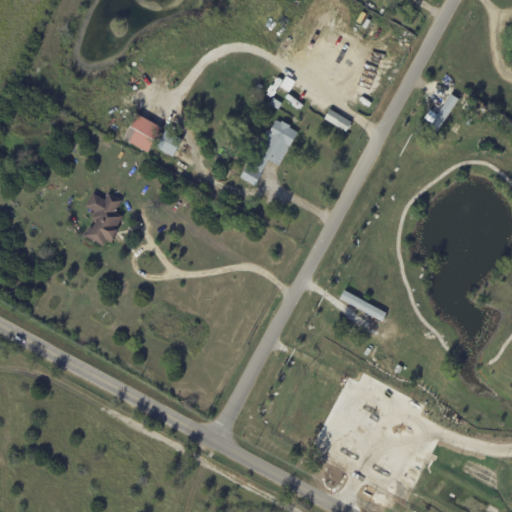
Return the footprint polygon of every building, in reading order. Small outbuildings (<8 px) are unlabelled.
[(429,111),(422,121),(438,131),(457,99),(449,95),(437,116),(429,111)] [(302,110),(295,112),(294,110),(287,112),(285,108),(300,103),(302,107),(301,108),(302,110)] [(351,123),(350,125),(351,126),(349,131),(348,130),(346,133),(324,120),(330,110),(351,123)] [(127,141),(123,139),(137,115),(161,129),(148,153),(127,141)] [(276,166),(268,161),(261,175),(262,175),(255,187),(240,179),(267,131),(270,133),(276,121),(281,123),(281,122),(290,127),(289,128),(298,133),(279,167),(276,166)] [(180,139),(182,140),(173,157),(156,148),(165,131),(180,139)] [(113,197),(122,202),(116,213),(123,217),(116,230),(118,231),(111,244),(106,241),(103,247),(85,237),(90,228),(92,229),(96,222),(92,220),(95,213),(85,208),(93,194),(104,201),(108,194),(113,197)] [(385,314),(343,291),(338,299),(381,322),(385,314)] [(396,375),(394,373),(397,366),(403,369),(399,376),(396,375)] [(353,409),(355,410),(345,426),(340,423),(333,434),(318,424),(336,397),(353,409)]
